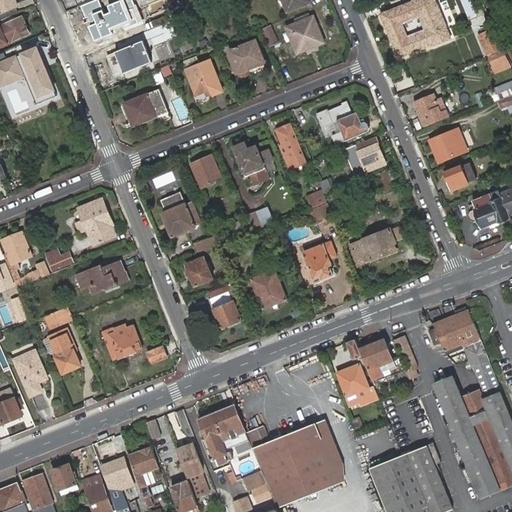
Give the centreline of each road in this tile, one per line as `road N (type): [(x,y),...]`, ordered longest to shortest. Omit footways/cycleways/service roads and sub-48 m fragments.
road 1 (primary): [(203,379),(462,281)]
road 2 (residential): [(370,63),(116,167)]
road 3 (residential): [(462,281),(370,63)]
road 4 (residential): [(203,379),(116,167)]
road 5 (primary): [(0,462),(203,379)]
road 6 (unknown): [(268,354),(287,393),(332,406),(373,509)]
road 7 (residential): [(116,167),(47,0)]
road 8 (residential): [(116,167),(0,215)]
